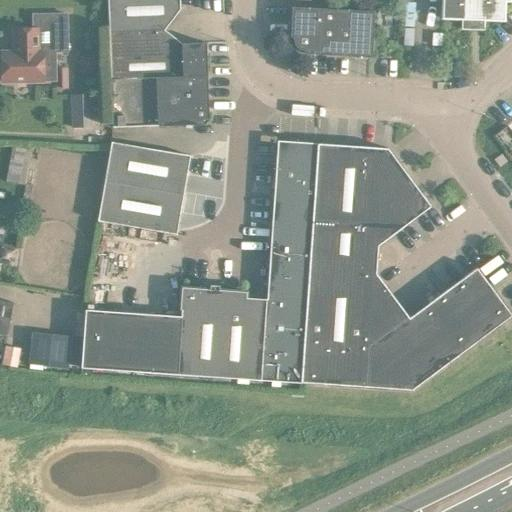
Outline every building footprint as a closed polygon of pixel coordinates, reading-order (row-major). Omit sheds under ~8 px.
[(163,30),(177,12),(179,9),(178,0),(106,0),(108,32),(163,30)] [(511,0),(441,0),(441,18),(461,19),(461,28),(483,29),(483,19),(503,20),(504,0),(511,0)] [(304,50),(306,53),(369,56),(372,12),(292,8),(290,35),(293,38),(293,43),(298,49),(304,50)] [(0,52),(0,53),(0,81),(55,80),(55,52),(68,52),(67,13),(31,13),(31,28),(13,28),(13,52),(0,52)] [(180,43),(163,30),(108,32),(110,81),(206,77),(205,43),(180,43)] [(206,77),(110,81),(112,127),(203,124),(207,119),(206,77)] [(72,127),(92,126),(90,94),(70,95),(72,127)] [(496,133),(509,151),(511,148),(511,133),(506,126),(496,133)] [(276,140),(266,290),(265,299),(260,380),(300,382),(316,143),(276,140)] [(97,221),(159,232),(159,231),(175,234),(189,155),(159,150),(159,151),(111,143),(97,221)] [(475,267),(408,317),(375,273),(379,247),(430,206),(387,148),(316,143),(300,382),(411,390),(511,315),(475,267)] [(17,184),(22,160),(9,157),(5,181),(17,184)] [(176,374),(260,380),(265,299),(245,297),(245,291),(217,289),(218,286),(208,285),(208,289),(180,287),(179,310),(180,310),(180,316),(85,309),(80,367),(176,374)] [(0,332),(7,334),(13,302),(0,299),(0,332)] [(61,367),(63,343),(29,340),(26,363),(61,367)]
